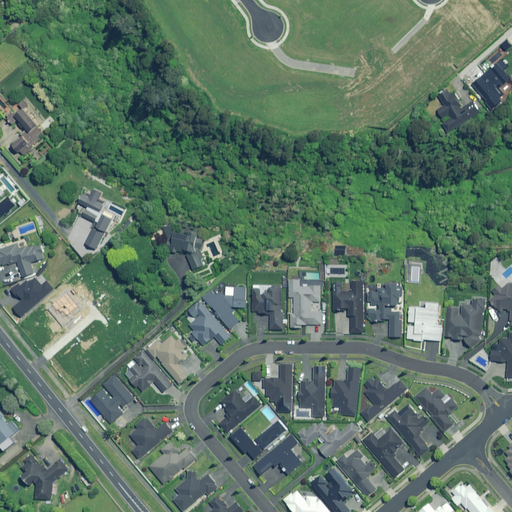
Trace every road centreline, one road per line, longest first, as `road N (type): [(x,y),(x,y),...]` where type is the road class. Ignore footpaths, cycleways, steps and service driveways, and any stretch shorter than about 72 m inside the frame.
road 1 (residential): [(505,413),(474,381),(368,350),(245,353),(196,393),(192,415),(270,511)]
road 2 (secondary): [(0,336),(142,511)]
